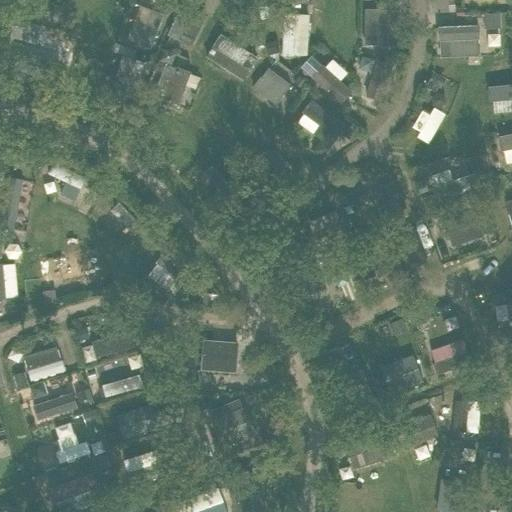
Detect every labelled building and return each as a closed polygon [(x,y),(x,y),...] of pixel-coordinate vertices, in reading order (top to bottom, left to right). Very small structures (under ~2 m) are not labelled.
[(171,39),(195,44),(202,11),(178,6),(171,39)] [(309,56),(310,14),(281,13),(280,55),(309,56)] [(479,55),(478,24),(436,25),(437,56),(479,55)] [(218,34),(204,56),(242,79),(255,57),(218,34)] [(165,49),(160,60),(171,64),(175,53),(165,49)] [(340,80),(347,74),(330,56),(309,76),(338,105),(351,92),(340,80)] [(282,94),(289,99),(296,88),(266,66),(251,88),(274,104),(282,94)] [(489,112),(511,110),(511,85),(488,86),(489,112)] [(293,121),(324,148),(344,126),(312,99),(293,121)] [(410,131),(433,142),(447,114),(433,107),(430,114),(421,109),(410,131)] [(3,228),(12,229),(19,178),(11,177),(3,228)] [(438,217),(428,220),(433,234),(442,230),(438,217)] [(478,220),(455,222),(457,240),(479,237),(478,220)] [(351,255),(343,258),(347,269),(355,266),(351,255)] [(63,292),(98,285),(92,259),(57,266),(63,292)] [(0,263),(0,297),(16,298),(15,263),(0,263)] [(511,301),(498,302),(498,315),(511,314),(511,301)] [(117,333),(91,340),(96,357),(122,350),(117,333)] [(200,340),(200,372),(236,371),(235,339),(200,340)] [(458,341),(429,350),(433,362),(462,353),(458,341)] [(24,354),(28,380),(65,373),(60,347),(24,354)] [(377,366),(386,393),(422,381),(413,354),(377,366)] [(106,375),(114,397),(135,390),(127,368),(106,375)] [(17,387),(28,385),(26,371),(14,373),(17,387)] [(30,396),(45,395),(44,381),(29,382),(30,396)] [(492,386),(482,388),(484,400),(494,399),(492,386)] [(30,404),(35,420),(76,407),(71,391),(30,404)] [(452,404),(452,430),(467,430),(466,403),(452,404)] [(400,424),(409,447),(439,436),(430,413),(400,424)] [(90,453),(86,440),(76,443),(70,421),(54,426),(60,448),(53,450),(57,463),(90,453)] [(375,434),(344,446),(354,471),(385,458),(375,434)] [(181,459),(171,462),(175,473),(184,469),(181,459)] [(177,511),(227,511),(217,486),(175,504),(177,511)] [(367,511),(370,496),(343,492),(340,511),(367,511)]
